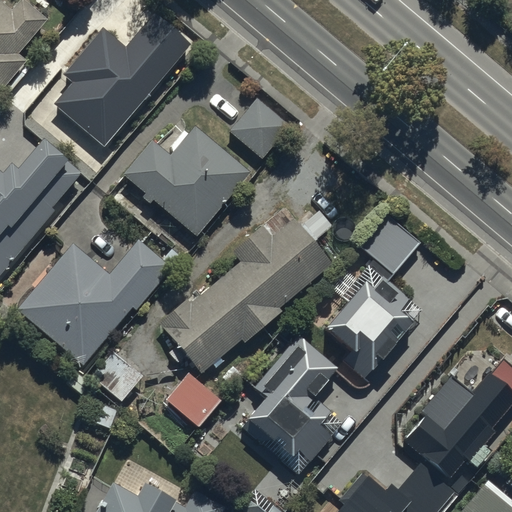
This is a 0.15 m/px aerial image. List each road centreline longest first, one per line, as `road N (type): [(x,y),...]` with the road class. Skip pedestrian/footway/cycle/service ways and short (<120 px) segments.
road 1 (primary): [(511,213),(258,0)]
road 2 (primary): [(362,0),(511,127)]
